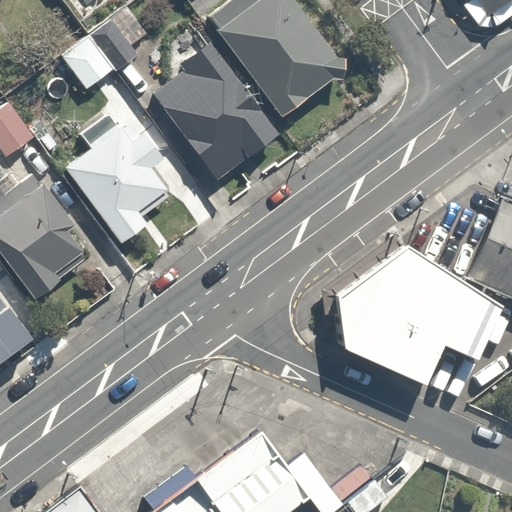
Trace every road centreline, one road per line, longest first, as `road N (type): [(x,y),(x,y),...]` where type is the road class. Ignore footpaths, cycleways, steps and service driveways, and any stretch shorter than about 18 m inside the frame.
road 1 (residential): [(511,462),(249,344),(209,302)]
road 2 (secondary): [(209,302),(472,106)]
road 3 (secondary): [(0,458),(209,302)]
road 4 (residential): [(472,106),(396,0)]
